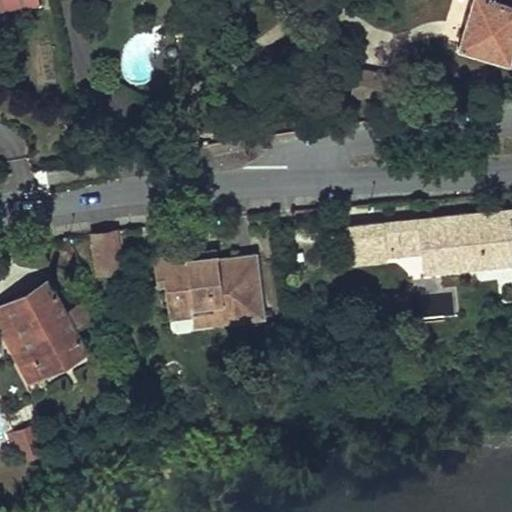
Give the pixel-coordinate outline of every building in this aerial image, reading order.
[(0,0),(0,10),(38,5),(37,0),(0,0)] [(511,0),(470,0),(457,44),(508,58),(511,41),(511,0)] [(333,69),(332,95),(371,96),(371,70),(333,69)] [(511,207),(425,218),(352,226),(356,262),(388,259),(386,247),(428,243),(431,271),(511,261),(511,207)] [(115,230),(92,233),(97,272),(121,269),(115,230)] [(68,245),(60,250),(65,260),(74,256),(68,245)] [(190,308),(191,316),(193,328),(265,319),(257,255),(218,260),(217,250),(153,258),(157,286),(164,285),(167,311),(190,308)] [(48,280),(5,304),(41,371),(84,347),(73,326),(77,323),(69,308),(65,310),(48,280)] [(41,371),(5,304),(0,306),(0,327),(27,378),(41,371)] [(168,319),(191,316),(190,308),(167,311),(168,319)] [(158,405),(154,397),(148,400),(153,408),(158,405)] [(21,444),(27,457),(42,450),(31,425),(15,432),(6,436),(11,449),(21,444)]
